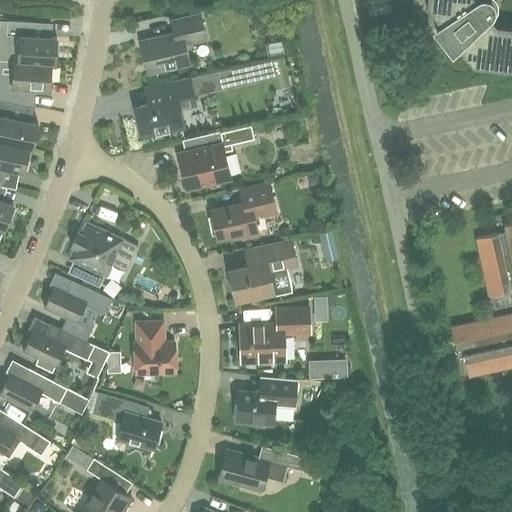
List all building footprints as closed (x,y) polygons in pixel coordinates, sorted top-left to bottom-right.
[(251,0),(247,8),(252,15),(261,14),(265,6),(260,0),(251,0)] [(478,3),(475,0),(427,0),(426,7),(441,26),(436,30),(453,52),(458,47),(473,67),(511,71),(511,27),(496,26),(489,17),(491,15),(491,9),(486,3),(480,1),(478,3)] [(384,3),(367,7),(370,16),(393,11),(391,1),(384,3)] [(148,72),(189,63),(185,44),(206,39),(200,14),(171,21),(174,35),(141,42),(148,72)] [(0,59),(14,61),(55,63),(57,37),(33,36),(34,22),(7,21),(7,34),(0,33),(0,59)] [(55,64),(55,63),(14,61),(13,78),(0,77),(0,79),(0,100),(14,103),(25,105),(26,88),(50,89),(51,64),(55,64)] [(142,136),(184,127),(179,107),(195,103),(189,78),(158,84),(162,101),(136,107),(142,136)] [(0,140),(33,148),(38,123),(11,118),(14,103),(0,100),(0,140)] [(186,188),(231,178),(223,143),(230,141),(228,129),(191,138),(193,149),(178,153),(186,188)] [(0,140),(0,166),(24,171),(29,148),(33,148),(0,140)] [(317,172),(306,175),(308,181),(313,184),(319,183),(317,172)] [(258,234),(254,216),(276,211),(269,182),(240,189),(243,203),(211,210),(218,238),(242,232),(243,238),(258,234)] [(0,227),(4,229),(13,205),(0,200),(0,227)] [(138,245),(86,221),(81,233),(78,231),(71,245),(74,247),(69,258),(93,269),(87,281),(99,287),(105,275),(106,276),(111,264),(126,271),(138,245)] [(511,314),(451,329),(455,347),(455,348),(462,347),(464,354),(468,372),(511,362),(511,222),(504,224),(505,231),(479,238),(493,296),(496,309),(511,304),(511,314)] [(322,247),(334,244),(330,230),(319,233),(322,247)] [(292,239),(281,242),(245,250),(249,265),(229,270),(235,300),(273,291),(274,295),(292,291),(287,268),(298,266),(292,239)] [(111,298),(71,279),(66,291),(54,285),(44,307),(76,322),(84,304),(104,313),(111,298)] [(335,296),(326,296),(326,304),(336,304),(335,296)] [(125,315),(129,307),(120,304),(117,310),(125,315)] [(241,362),(285,360),(284,333),(310,332),(309,306),(282,307),(283,322),(240,324),(241,362)] [(164,341),(163,321),(136,322),(137,342),(135,342),(136,372),(176,371),(175,341),(164,341)] [(55,366),(63,348),(83,358),(87,360),(94,344),(90,342),(50,323),(45,335),(33,329),(23,351),(38,358),(35,364),(52,372),(55,366)] [(102,345),(93,373),(108,378),(117,350),(102,345)] [(67,388),(28,367),(22,379),(11,373),(0,393),(0,394),(31,410),(40,393),(59,403),(67,388)] [(260,376),(259,392),(239,390),(236,420),(273,423),(274,407),(296,409),(298,379),(268,376),(260,376)] [(93,413),(99,392),(94,390),(89,400),(85,410),(93,413)] [(154,448),(161,423),(135,415),(138,403),(99,392),(93,413),(122,421),(117,438),(154,448)] [(31,449),(41,455),(50,441),(40,434),(3,411),(0,415),(0,452),(2,454),(9,458),(20,441),(31,449)] [(71,442),(82,446),(86,436),(76,432),(71,442)] [(303,471),(307,458),(262,446),(258,458),(226,450),(219,479),(261,490),(264,477),(283,482),(287,466),(303,471)] [(123,511),(132,498),(110,484),(117,473),(94,457),(86,469),(102,479),(80,511),(117,511),(120,509),(123,511)] [(23,483),(0,467),(0,487),(14,497),(23,483)] [(332,488),(330,485),(326,484),(322,487),(322,491),(324,495),(328,495),(332,492),(332,488)] [(37,502),(31,511),(32,511),(42,511),(45,507),(37,502)]
